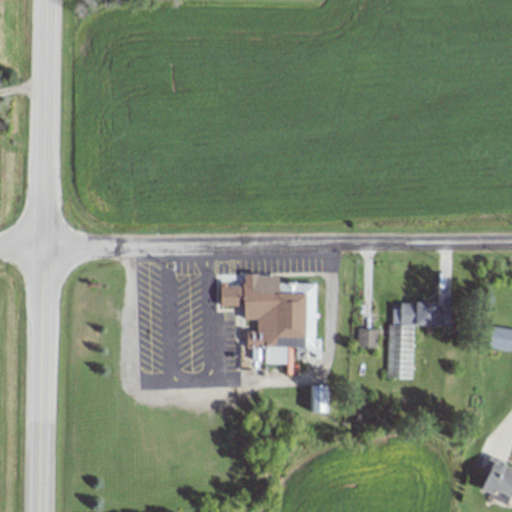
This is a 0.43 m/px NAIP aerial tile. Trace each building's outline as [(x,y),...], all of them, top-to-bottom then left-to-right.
[(317,283),(258,281),(258,274),(243,273),(243,285),(220,285),(219,306),(244,306),(243,319),(255,320),(255,329),(246,329),(246,348),(252,349),(252,362),(287,364),(288,348),(315,348),(317,283)] [(411,378),(413,325),(441,326),(441,303),(393,301),(393,324),(387,324),(385,377),(411,378)] [(511,328),(491,326),(489,348),(511,350),(511,328)] [(376,347),(376,329),(358,329),(358,346),(376,347)] [(309,412),(324,412),(324,385),(309,385),(309,412)] [(511,467),(492,459),(480,485),(511,498),(511,467)]
